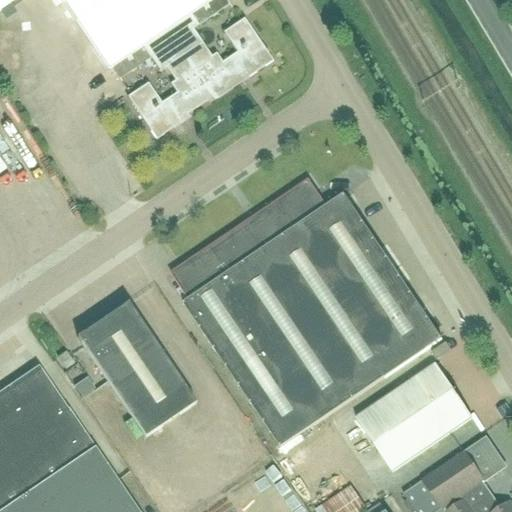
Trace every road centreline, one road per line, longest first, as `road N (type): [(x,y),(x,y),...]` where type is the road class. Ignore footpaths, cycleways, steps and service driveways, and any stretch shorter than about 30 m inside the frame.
road 1 (unclassified): [(0,323),(344,88)]
road 2 (unclassified): [(511,372),(344,88)]
